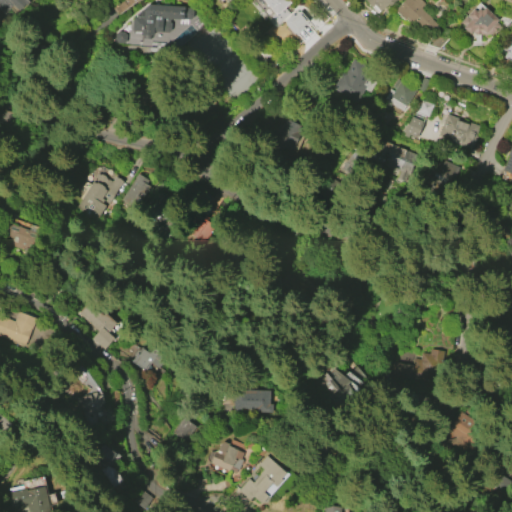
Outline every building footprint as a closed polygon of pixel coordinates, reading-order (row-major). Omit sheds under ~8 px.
[(26,0),(28,2),(27,4),(29,5),(13,22),(0,10),(0,0),(26,0)] [(136,0),(117,14),(112,7),(117,3),(118,4),(123,0),(136,0)] [(261,0),(293,0),(284,7),(289,14),(278,24),(270,15),(273,13),(261,0)] [(395,0),(388,6),(387,4),(379,11),(378,10),(376,12),(372,6),(371,7),(364,0),(395,0)] [(394,10),(404,0),(420,0),(424,4),(420,7),(436,24),(427,33),(414,20),(411,23),(405,17),(403,19),(394,10)] [(147,4),(189,7),(192,11),(192,16),(189,19),(182,18),(182,19),(170,18),(169,30),(166,33),(152,32),(152,35),(139,34),(139,31),(131,30),(132,17),(136,18),(136,14),(147,4)] [(499,25),(490,34),(474,34),(471,31),(468,33),(462,27),(464,25),(461,21),(472,9),(475,11),(478,8),(480,10),(483,7),(497,20),(495,22),(499,25)] [(511,39),(511,61),(502,58),(505,51),(502,49),(505,41),(509,43),(511,39)] [(261,42),(272,56),(259,66),(248,53),(261,42)] [(343,73),(352,59),(370,70),(366,76),(375,82),(368,92),(363,89),(355,102),(332,87),(342,72),(343,73)] [(428,81),(422,91),(416,88),(422,77),(428,81)] [(416,90),(405,107),(404,106),(401,111),(390,104),(387,109),(381,105),(384,100),(383,99),(390,89),(393,91),(394,88),(392,87),(397,79),(400,81),(402,78),(406,81),(405,83),(416,90)] [(421,99),(432,105),(427,116),(415,111),(421,99)] [(445,114),(478,126),(474,135),(476,136),(474,142),(473,143),(472,144),(472,145),(471,146),(470,146),(469,147),(468,147),(467,147),(466,147),(465,147),(437,137),(445,114)] [(411,116),(423,122),(414,141),(403,135),(404,132),(403,131),(410,117),(411,118),(411,116)] [(299,132),(292,148),(284,144),(281,150),(272,146),(276,136),(273,135),(277,124),(282,125),(285,118),(298,124),(295,131),(299,132)] [(377,139),(415,154),(403,183),(395,180),(398,170),(390,167),(390,168),(384,166),(384,164),(360,154),(362,149),(369,152),(371,146),(374,147),(377,139)] [(507,154),(511,142),(511,173),(502,169),(508,155),(507,154)] [(447,196),(415,182),(427,154),(458,167),(447,196)] [(150,212),(152,208),(163,214),(170,202),(159,197),(164,188),(135,173),(123,198),(150,212)] [(95,175),(109,184),(112,179),(120,184),(107,205),(101,202),(98,207),(101,209),(93,222),(74,210),(95,175)] [(8,223),(28,230),(30,225),(39,228),(31,251),(24,248),(23,250),(8,245),(7,247),(0,244),(0,241),(2,235),(4,236),(8,223)] [(103,349),(91,337),(97,331),(77,312),(88,301),(102,314),(103,312),(115,323),(107,332),(114,338),(103,349)] [(34,318),(23,346),(0,337),(0,316),(13,322),(17,312),(34,318)] [(148,371),(133,361),(141,350),(144,351),(145,348),(152,353),(156,346),(170,355),(161,368),(154,363),(148,371)] [(344,378),(332,365),(314,383),(339,409),(360,389),(357,385),(365,378),(355,368),(344,378)] [(234,390),(262,390),(262,411),(233,410),(234,390)] [(83,395),(96,391),(101,411),(94,413),(97,424),(86,427),(82,409),(80,409),(77,400),(83,399),(82,396),(83,396),(83,395)] [(183,418),(195,427),(184,441),(172,432),(183,418)] [(228,471),(209,463),(214,451),(216,449),(219,443),(222,441),(228,443),(227,445),(238,449),(237,450),(242,453),(240,459),(242,459),(237,471),(235,470),(234,472),(228,469),(228,471)] [(116,493),(99,469),(101,468),(91,460),(103,445),(114,453),(115,452),(126,460),(116,473),(122,481),(121,481),(125,487),(116,493)] [(265,455),(285,473),(280,478),(281,479),(275,487),(270,483),(263,492),(267,495),(260,504),(252,496),(249,499),(238,489),(247,478),(252,482),(259,474),(258,474),(262,469),(257,464),(265,455)] [(25,488),(26,490),(43,486),(48,511),(28,511),(27,506),(11,510),(7,492),(25,488)]
